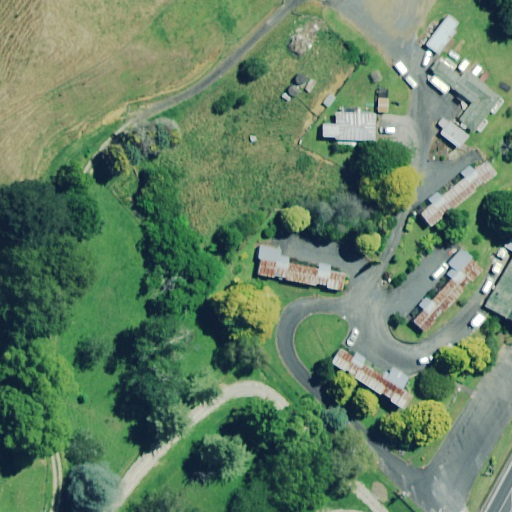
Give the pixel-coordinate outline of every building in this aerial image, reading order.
[(424,45),(436,55),(454,32),(451,30),(458,21),(447,13),(424,45)] [(458,124),(456,126),(462,131),(464,129),(470,133),(472,131),(476,134),(486,122),(481,118),(487,110),(492,114),(502,102),(458,68),(453,75),(437,62),(428,72),(469,105),(456,122),(458,124)] [(360,115),(361,109),(340,108),(340,113),(334,113),(333,126),(321,125),(320,137),(334,138),(334,146),(355,147),(356,140),(371,141),(372,115),(360,115)] [(466,135),(442,117),(436,124),(442,128),(438,134),(457,149),(466,135)] [(487,171),(477,158),(410,211),(421,224),(487,171)] [(511,255),(481,307),(511,325),(511,255)] [(414,333),(473,268),(460,256),(401,321),(414,333)] [(343,274),(264,263),(261,280),(341,291),(343,274)] [(400,395),(334,346),(325,359),(391,407),(400,395)]
